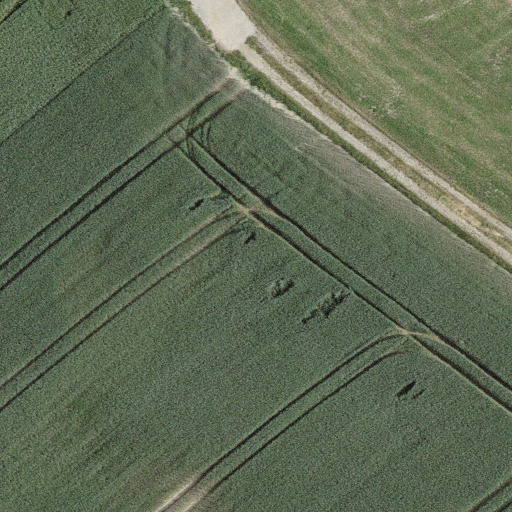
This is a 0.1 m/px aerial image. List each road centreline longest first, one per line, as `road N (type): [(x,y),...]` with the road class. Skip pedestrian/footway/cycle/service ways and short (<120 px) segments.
road 1 (track): [(176,0),(178,37),(150,178),(44,323),(0,359)]
road 2 (track): [(178,37),(264,68),(511,252)]
